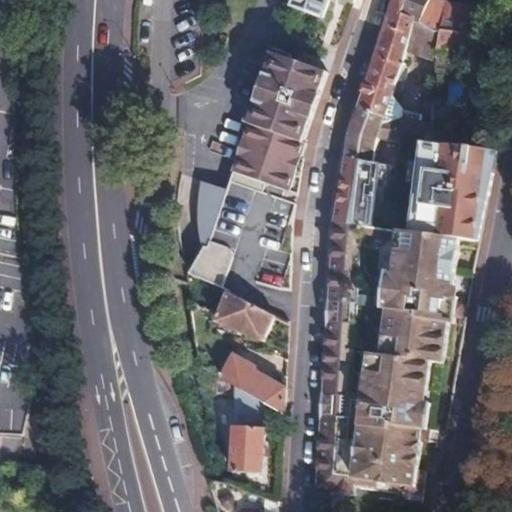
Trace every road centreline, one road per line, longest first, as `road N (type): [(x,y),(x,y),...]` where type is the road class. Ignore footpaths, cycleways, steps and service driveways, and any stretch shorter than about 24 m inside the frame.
road 1 (residential): [(366,0),(311,222),(293,511)]
road 2 (tertiary): [(511,189),(449,511)]
road 3 (secondary): [(92,42),(103,289)]
road 4 (residential): [(120,345),(154,104)]
road 5 (secondary): [(103,289),(107,404),(129,511)]
road 6 (secondary): [(173,511),(120,345)]
